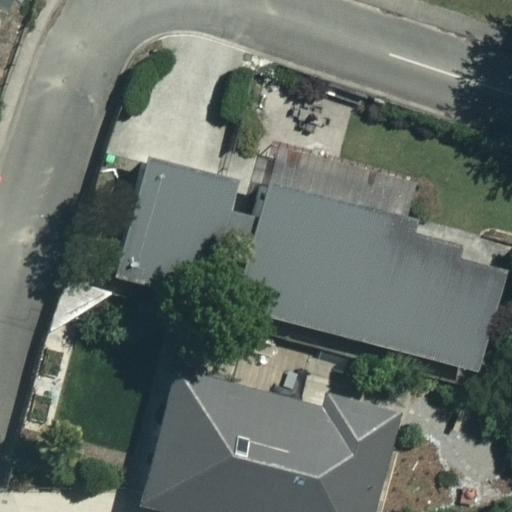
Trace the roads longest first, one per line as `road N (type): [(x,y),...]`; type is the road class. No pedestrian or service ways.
road 1 (residential): [(0,317),(76,61),(92,29),(135,0)]
road 2 (residential): [(229,0),(511,94)]
